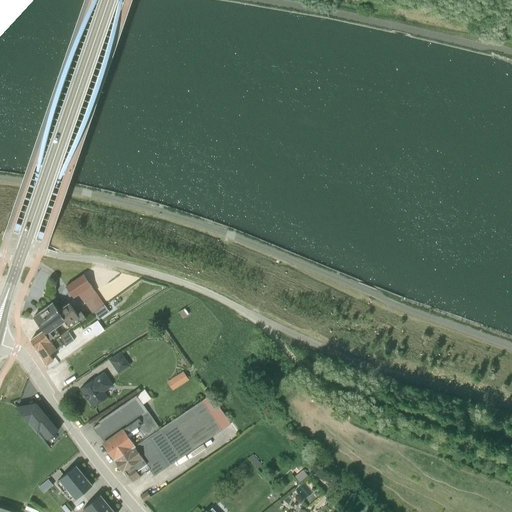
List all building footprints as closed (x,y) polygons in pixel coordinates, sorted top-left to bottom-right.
[(84,300),(95,292),(83,274),(65,286),(73,298),(78,294),(79,295),(83,300),(84,300)] [(91,312),(92,312),(103,304),(95,292),(84,300),(91,312)] [(33,317),(43,331),(51,343),(60,336),(54,327),(64,320),(58,310),(53,303),(52,303),(33,317)] [(64,320),(70,329),(89,315),(87,313),(84,315),(81,311),(76,314),(68,303),(58,310),(64,320)] [(94,312),(98,319),(109,312),(104,305),(94,312)] [(30,340),(46,365),(53,360),(50,354),(64,345),(65,345),(73,340),(67,331),(60,336),(51,343),(43,331),(30,340)] [(130,365),(120,351),(109,359),(118,373),(130,365)] [(173,389),(191,379),(185,369),(168,380),(173,389)] [(80,388),(93,407),(107,397),(104,391),(113,385),(104,372),(80,388)] [(145,390),(144,390),(98,422),(99,423),(92,428),(97,436),(98,435),(103,442),(103,443),(115,460),(160,429),(143,405),(151,399),(145,390)] [(35,404),(16,408),(37,433),(40,431),(47,439),(57,431),(35,404)] [(154,476),(179,459),(160,429),(115,461),(125,476),(127,475),(132,482),(149,470),(154,476)] [(60,481),(56,484),(69,500),(73,497),(75,499),(92,485),(76,466),(59,480),(60,481)] [(147,492),(140,497),(143,502),(150,497),(147,492)] [(84,511),(113,511),(100,495),(83,509),(85,511),(84,511)]
